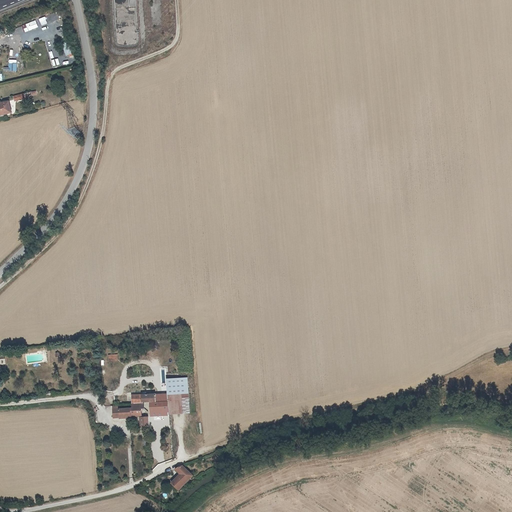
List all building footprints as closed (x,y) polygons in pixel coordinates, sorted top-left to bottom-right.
[(32,30),(39,27),(36,20),(29,23),(32,30)] [(18,72),(18,60),(10,60),(10,67),(5,67),(5,71),(18,72)] [(0,116),(11,114),(9,103),(0,104),(0,116)] [(170,395),(190,393),(190,379),(169,380),(170,395)] [(190,393),(170,395),(171,415),(191,414),(190,393)] [(133,406),(145,405),(144,403),(152,402),(153,416),(171,415),(170,395),(132,397),(133,406)] [(145,405),(133,406),(133,410),(122,410),(122,416),(121,416),(143,416),(142,410),(145,409),(145,405)] [(176,469),(182,474),(190,481),(195,476),(184,466),(176,469)] [(190,481),(182,474),(173,483),(180,490),(190,481)]
